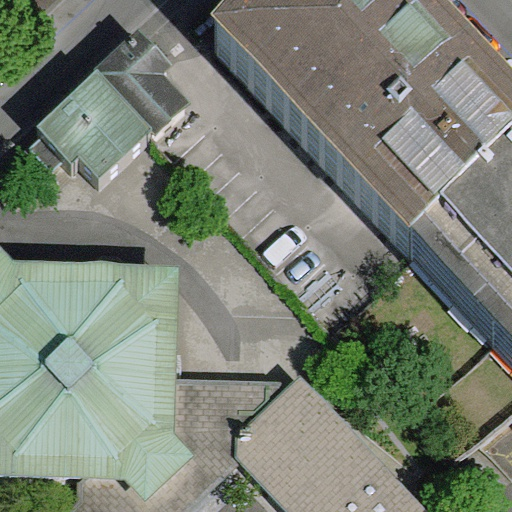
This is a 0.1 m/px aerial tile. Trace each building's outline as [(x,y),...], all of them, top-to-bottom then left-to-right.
[(511,114),(404,0),(273,0),(215,55),(413,266),(425,255),(511,173),(511,114)] [(98,89),(151,146),(154,149),(187,118),(158,87),(168,78),(140,49),(98,89)] [(98,89),(41,143),(73,178),(81,172),(100,193),(151,146),(98,89)] [(511,173),(425,255),(511,346),(511,173)] [(511,346),(425,255),(413,266),(336,340),(456,471),(511,422),(511,346)] [(0,271),(0,485),(82,487),(126,493),(143,510),(191,466),(177,449),(167,391),(172,370),(175,296),(167,287),(12,283),(0,271)] [(241,439),(289,402),(280,393),(167,391),(177,449),(191,466),(143,510),(126,493),(82,487),(81,511),(193,511),(242,466),(241,439)] [(241,439),(242,466),(284,511),(416,511),(302,392),(289,402),(241,439)]
